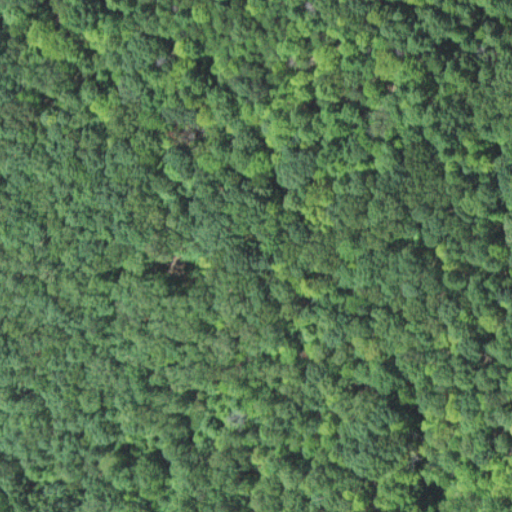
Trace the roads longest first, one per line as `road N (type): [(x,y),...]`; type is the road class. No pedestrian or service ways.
road 1 (track): [(436,485),(476,424),(511,327),(504,126),(478,52),(423,0)]
road 2 (residential): [(445,511),(423,376),(256,103)]
road 3 (track): [(116,0),(158,32),(214,56),(256,103)]
